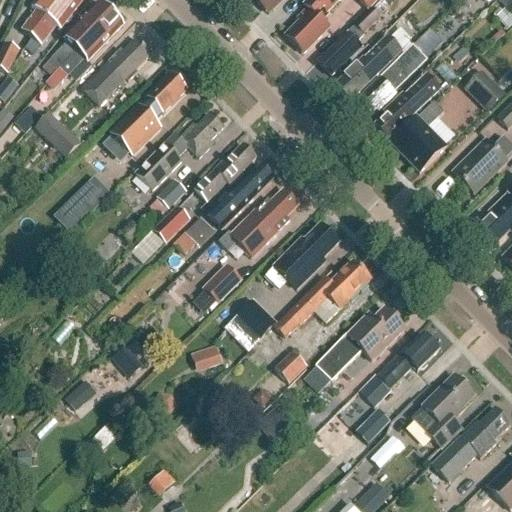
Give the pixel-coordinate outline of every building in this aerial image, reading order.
[(31,42),(62,0),(36,0),(35,2),(36,5),(31,11),(36,15),(21,34),(31,42)] [(71,19),(85,0),(62,0),(31,42),(41,49),(55,30),(60,33),(64,27),(67,27),(71,22),(71,19)] [(250,0),(269,18),(286,0),(250,0)] [(320,23),(342,0),(310,0),(303,7),(308,12),(298,21),(301,24),(285,40),(303,58),(327,31),(320,23)] [(387,0),(374,13),(356,30),(365,39),(383,22),(381,20),(396,7),(389,0),(387,0)] [(371,15),(385,0),(358,0),(357,2),(371,15)] [(501,13),(495,19),(507,32),(511,27),(511,0),(500,0),(498,2),(507,11),(503,15),(501,13)] [(110,18),(98,6),(86,18),(81,21),(78,26),(63,41),(66,45),(49,61),(58,70),(110,18)] [(43,85),(52,93),(84,62),(87,65),(102,50),(107,47),(110,42),(122,30),(110,18),(58,70),(49,78),(43,85)] [(351,40),(355,36),(352,33),(317,66),(331,80),(349,63),(351,65),(363,53),(351,40)] [(500,36),(491,44),(494,48),(504,40),(500,36)] [(334,89),(350,105),(400,55),(387,41),(364,62),(363,61),(334,89)] [(135,74),(151,58),(135,43),(123,56),(120,54),(109,67),(110,68),(102,76),(103,77),(83,97),(96,108),(115,88),(119,92),(127,84),(130,86),(138,77),(135,74)] [(19,55),(3,47),(0,53),(0,73),(7,77),(11,71),(19,55)] [(374,120),(396,97),(394,95),(427,63),(412,48),(379,81),(353,108),(365,120),(369,116),(374,120)] [(449,88),(456,81),(442,66),(434,73),(449,88)] [(464,93),(488,117),(506,99),(482,75),(464,93)] [(162,118),(186,94),(170,78),(146,101),(150,106),(142,114),(151,124),(152,123),(159,115),(162,118)] [(0,103),(5,107),(18,89),(17,89),(7,82),(5,84),(0,90),(0,103)] [(388,143),(440,92),(430,82),(409,102),(404,96),(390,109),(392,112),(375,128),(388,143)] [(419,177),(447,152),(429,132),(446,117),(436,106),(419,122),(418,120),(390,145),(419,177)] [(142,114),(142,113),(137,108),(108,136),(132,161),(161,133),(152,123),(151,124),(142,114)] [(510,135),(511,132),(511,110),(499,123),(510,135)] [(0,137),(14,120),(3,112),(0,116),(0,137)] [(80,148),(49,118),(34,133),(66,163),(80,148)] [(206,148),(222,132),(208,118),(195,131),(193,128),(179,142),(174,137),(135,177),(152,194),(180,165),(176,161),(187,150),(199,162),(209,151),(206,148)] [(504,162),(511,152),(511,148),(503,140),(492,150),(486,144),(452,176),(474,198),(507,166),(504,162)] [(239,178),(255,162),(242,149),(227,164),(226,162),(213,174),(214,175),(193,194),(205,205),(225,186),(229,190),(240,180),(239,178)] [(220,235),(272,184),(267,179),(267,176),(263,172),(260,172),(258,170),(206,220),(220,235)] [(173,182),(156,201),(168,213),(186,194),(173,182)] [(228,256),(237,246),(252,262),(290,225),(286,221),(297,209),(282,194),(271,206),(268,203),(230,240),(227,236),(218,246),(228,256)] [(511,236),(511,194),(489,217),(491,219),(475,234),(492,251),(510,234),(511,236)] [(91,212),(76,198),(53,221),(68,235),(91,212)] [(176,210),(152,235),(165,248),(190,224),(176,210)] [(200,221),(184,237),(199,252),(215,237),(200,221)] [(128,247),(141,234),(132,225),(119,238),(128,247)] [(278,293),(288,283),(297,292),(324,266),(322,263),(338,247),(337,246),(321,229),(304,246),(302,244),(275,271),(265,281),(278,293)] [(511,250),(502,261),(511,271),(511,250)] [(347,307),(369,284),(352,266),(330,289),(324,283),(275,333),(285,343),(299,330),(300,331),(323,308),(322,307),(334,294),(347,307)] [(226,268),(202,292),(218,309),(242,284),(226,268)] [(276,327),(254,304),(237,321),(243,328),(233,338),(248,354),(276,327)] [(361,355),(372,365),(404,333),(384,313),(372,324),(367,320),(347,340),(346,338),(344,340),(344,341),(314,371),(331,387),(361,355)] [(429,347),(422,339),(411,350),(409,348),(361,397),(375,410),(412,372),(416,376),(420,373),(423,373),(427,368),(427,366),(438,355),(435,352),(436,350),(432,346),(429,347)] [(214,351),(200,356),(206,373),(220,368),(214,351)] [(121,372),(133,366),(127,353),(115,358),(121,372)] [(291,356),(273,373),(289,389),(307,371),(291,356)] [(453,380),(411,421),(440,451),(460,433),(452,424),(459,417),(457,415),(473,400),(453,380)] [(268,402),(261,394),(253,402),(260,410),(268,402)] [(495,444),(511,429),(494,411),(478,427),(476,425),(431,468),(448,485),(476,459),(480,463),(497,446),(495,444)] [(275,412),(257,429),(271,444),(289,427),(275,412)] [(367,448),(390,426),(378,413),(355,435),(367,448)] [(511,511),(511,471),(507,476),(507,475),(490,493),(508,511),(511,511)] [(162,502),(176,486),(165,475),(151,491),(162,502)] [(377,488),(355,511),(378,511),(390,500),(377,488)]
